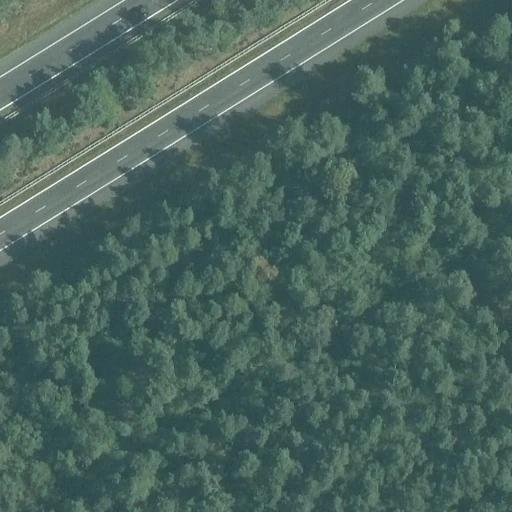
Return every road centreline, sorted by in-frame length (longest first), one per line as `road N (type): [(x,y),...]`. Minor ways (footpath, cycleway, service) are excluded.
road 1 (motorway): [(0,235),(376,0)]
road 2 (motorway): [(151,0),(0,93)]
